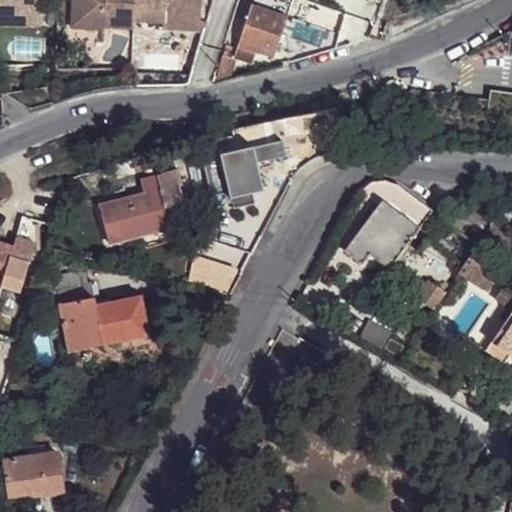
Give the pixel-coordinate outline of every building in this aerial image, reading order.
[(0,0),(0,16),(38,17),(38,0),(0,0)] [(134,0),(74,0),(72,26),(104,28),(104,25),(105,18),(133,20),(134,0)] [(199,0),(134,0),(133,20),(164,22),(164,16),(198,18),(199,0)] [(277,0),(253,0),(251,6),(246,21),(238,47),(233,58),(253,64),(256,54),(272,59),(286,19),(273,15),(277,0)] [(38,17),(0,16),(0,28),(37,30),(38,17)] [(164,16),(164,22),(164,28),(204,31),(207,21),(198,18),(164,16)] [(133,20),(105,18),(104,25),(133,28),(133,20)] [(209,86),(225,84),(231,62),(220,59),(209,86)] [(483,120),(510,123),(511,111),(511,96),(511,97),(487,94),(483,120)] [(101,205),(110,244),(142,236),(176,226),(167,191),(171,190),(171,188),(168,174),(142,181),(144,194),(101,205)] [(372,181),(360,191),(378,204),(382,200),(419,228),(433,211),(397,184),(385,180),(372,181)] [(382,200),(378,204),(343,249),(362,263),(369,254),(388,268),(397,257),(406,244),(419,228),(382,200)] [(14,247),(0,242),(0,279),(3,281),(14,247)] [(505,263),(477,243),(470,252),(498,272),(505,263)] [(410,247),(406,244),(397,257),(400,260),(410,247)] [(498,272),(470,252),(459,265),(490,288),(500,274),(498,272)] [(445,291),(442,289),(429,280),(417,296),(434,307),(445,291)] [(60,290),(62,305),(96,299),(93,284),(60,290)] [(511,292),(504,287),(495,299),(502,304),(504,312),(500,318),(506,322),(493,343),(511,355),(511,292)] [(142,298),(98,307),(105,345),(149,336),(142,298)] [(105,345),(98,307),(96,299),(62,305),(60,305),(69,353),(105,345)] [(356,340),(378,351),(387,334),(365,322),(356,340)] [(511,355),(493,343),(486,352),(506,365),(511,355)] [(505,429),(511,418),(511,386),(502,380),(479,415),(501,427),(505,429)] [(3,447),(5,460),(27,457),(25,445),(3,447)] [(4,461),(7,483),(61,475),(57,453),(27,457),(5,460),(4,461)] [(61,475),(7,483),(9,496),(33,492),(33,495),(63,490),(61,475)]
